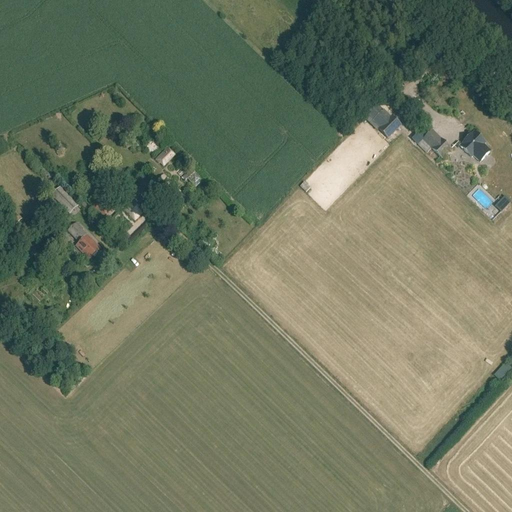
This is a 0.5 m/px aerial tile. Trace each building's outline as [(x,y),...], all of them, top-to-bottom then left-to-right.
[(390,118),(377,105),(366,115),(379,129),(378,130),(387,140),(401,126),(391,116),(390,118)] [(451,150),(432,131),(417,146),(426,154),(431,150),(441,160),(451,150)] [(486,143),(474,131),(459,146),(471,158),(472,157),(479,163),(491,151),(484,145),(486,143)] [(152,142),(146,148),(153,156),(160,149),(152,142)] [(65,149),(59,143),(55,147),(61,153),(65,149)] [(175,156),(168,148),(156,160),(163,168),(175,156)] [(172,185),(163,176),(152,187),(169,204),(179,193),(172,185)] [(51,197),(60,206),(69,197),(60,188),(51,197)] [(78,206),(69,197),(60,206),(69,215),(78,206)] [(106,222),(117,210),(104,197),(92,209),(106,222)] [(146,209),(134,198),(123,209),(134,221),(146,209)] [(504,198),(500,202),(507,208),(511,204),(504,198)] [(82,232),(76,225),(68,232),(79,244),(75,247),(89,261),(100,250),(87,236),(86,236),(82,232)] [(36,250),(31,245),(25,251),(30,256),(36,250)]
